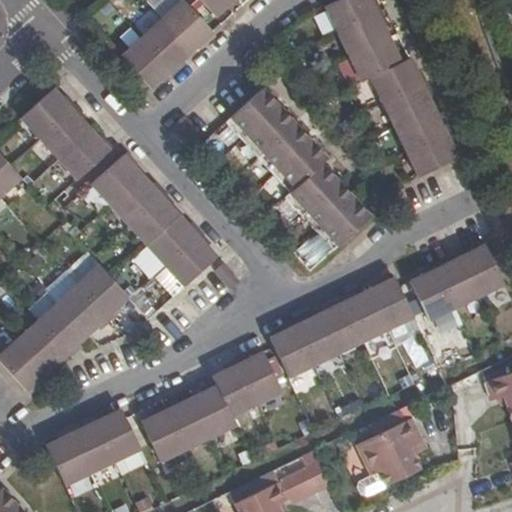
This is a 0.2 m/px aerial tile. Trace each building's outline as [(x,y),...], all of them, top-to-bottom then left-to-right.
[(195,0),(212,18),(231,0),(195,0)] [(337,32),(349,56),(362,82),(371,77),(382,100),(395,125),(407,150),(420,175),(459,156),(447,131),(435,106),(423,81),(411,58),(402,62),(390,37),(378,12),(371,0),(339,0),(325,7),(337,32)] [(140,41),(120,59),(149,90),(168,72),(188,53),(210,33),(182,3),(160,23),(140,41)] [(260,90),(223,125),(238,142),(253,159),(269,176),(286,195),(281,199),(298,216),(314,234),(331,251),(368,216),(352,199),(336,181),(320,163),(325,159),(308,141),(291,123),(276,107),(260,90)] [(51,91),(19,121),(37,140),(55,161),(75,182),(107,152),(88,131),(69,111),(51,91)] [(190,143),(198,135),(182,119),(174,127),(190,143)] [(121,158),(89,188),(107,207),(125,228),(144,248),(162,268),(181,289),(214,260),(195,239),(177,219),(158,198),(139,178),(121,158)] [(0,196),(18,180),(0,160),(0,196)] [(404,217),(414,212),(404,193),(394,198),(404,217)] [(430,269),(406,280),(425,318),(448,307),(473,294),(498,282),(480,244),(454,257),(430,269)] [(227,289),(235,282),(222,267),(214,274),(227,289)] [(14,344),(0,356),(0,367),(23,392),(42,375),(62,357),(83,338),(103,320),(124,300),(95,269),(74,288),(54,307),(34,325),(14,344)] [(290,326),(266,338),(285,377),(309,365),(333,353),(359,341),(385,328),(408,316),(389,277),(365,289),(339,302),(313,315),(290,326)] [(212,387),(186,400),(161,413),(138,424),(157,462),(180,451),(205,439),(231,426),(227,417),(251,406),(278,392),(259,353),(232,367),(208,379),(212,387)] [(504,396),(507,406),(511,421),(511,372),(487,381),(493,400),(499,397),(504,396)] [(68,436),(44,448),(63,486),(87,475),(111,463),(136,450),(117,411),(92,424),(68,436)] [(406,448),(415,444),(423,440),(412,418),(357,443),(371,474),(377,472),(384,485),(420,468),(413,455),(410,456),(406,448)] [(419,452),(415,444),(406,448),(410,456),(413,455),(419,452)] [(302,472),(311,489),(329,481),(320,464),(302,472)] [(289,499),(311,489),(302,472),(281,482),(234,504),(237,511),(281,511),(278,504),(282,502),(289,499)] [(0,511),(19,511),(13,505),(0,490),(0,511)] [(283,511),(286,511),(282,502),(278,504),(281,511),(283,511)]
